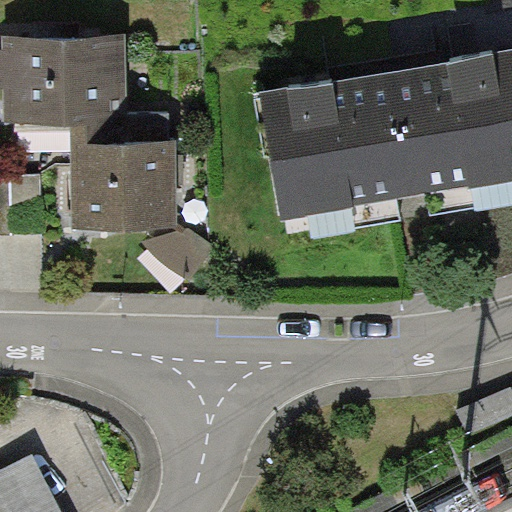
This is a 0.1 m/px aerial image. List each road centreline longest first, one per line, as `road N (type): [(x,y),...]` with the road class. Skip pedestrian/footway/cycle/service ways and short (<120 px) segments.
road 1 (unclassified): [(215,361),(453,343),(511,325)]
road 2 (unclassified): [(0,351),(215,361)]
road 3 (unclassified): [(181,511),(211,432),(215,361)]
